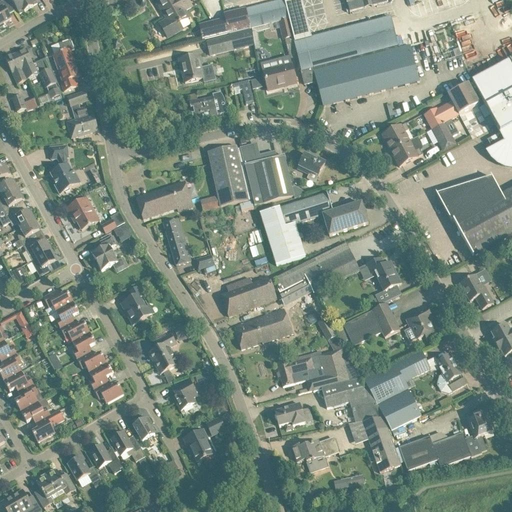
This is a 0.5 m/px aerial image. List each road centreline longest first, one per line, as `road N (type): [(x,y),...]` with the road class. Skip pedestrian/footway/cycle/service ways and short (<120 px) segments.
road 1 (unclassified): [(511,406),(407,218),(355,160),(325,141),(260,128),(113,160)]
road 2 (residential): [(278,511),(211,336),(132,221),(113,160)]
road 3 (residential): [(113,160),(79,7)]
road 4 (residential): [(146,396),(76,268)]
road 5 (residential): [(76,268),(7,145)]
road 6 (residential): [(30,465),(146,396)]
